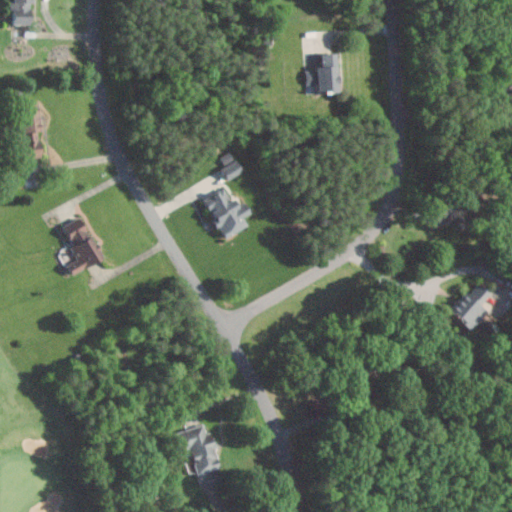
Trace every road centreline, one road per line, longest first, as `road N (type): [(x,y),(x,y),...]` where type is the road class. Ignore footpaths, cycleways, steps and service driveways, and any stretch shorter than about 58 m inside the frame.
road 1 (residential): [(292,511),(279,435),(226,328),(142,195),(105,114),(96,0)]
road 2 (residential): [(226,328),(348,253),(387,211),(397,177),(391,0)]
